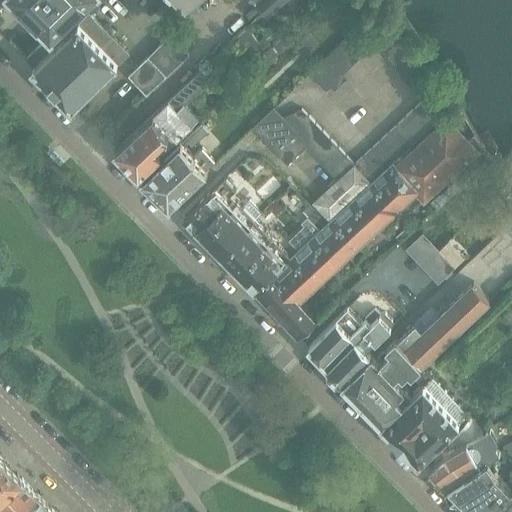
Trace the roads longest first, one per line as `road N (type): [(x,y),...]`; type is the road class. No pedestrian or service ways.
road 1 (residential): [(431,511),(0,75)]
road 2 (residential): [(103,511),(0,408)]
